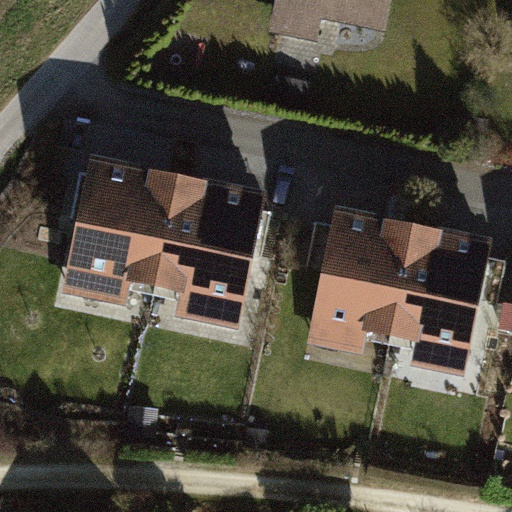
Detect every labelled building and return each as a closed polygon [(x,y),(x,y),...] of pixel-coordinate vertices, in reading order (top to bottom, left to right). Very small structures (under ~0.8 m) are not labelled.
[(388,0),(269,0),(262,35),(309,44),(314,20),(381,34),(388,0)] [(55,295),(143,311),(173,179),(84,157),(55,295)] [(260,196),(173,179),(143,311),(235,331),(260,196)] [(301,347),(381,360),(410,227),(329,210),(301,347)] [(484,242),(410,227),(381,360),(458,377),(484,242)]
